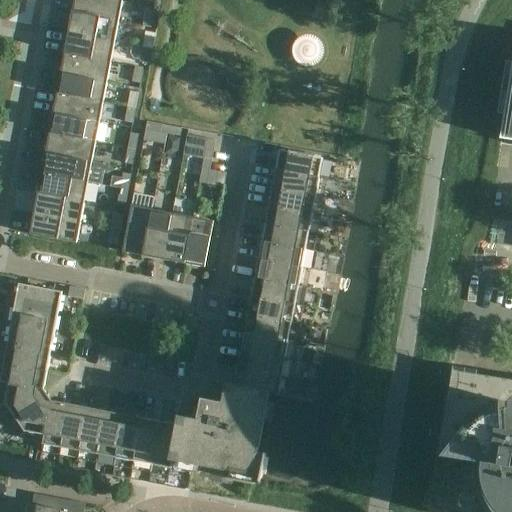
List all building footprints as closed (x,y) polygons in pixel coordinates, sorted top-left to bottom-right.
[(113,0),(74,0),(72,13),(118,22),(122,2),(113,0)] [(153,13),(145,11),(142,27),(150,28),(153,13)] [(72,13),(68,33),(114,42),(118,22),(72,13)] [(142,48),(152,50),(155,34),(145,32),(142,48)] [(68,33),(64,53),(111,62),(114,42),(68,33)] [(152,50),(142,48),(139,63),(150,65),(152,50)] [(107,82),(111,62),(64,53),(60,73),(107,82)] [(500,140),(511,141),(511,62),(505,61),(497,114),(504,115),(500,140)] [(143,69),(135,67),(132,82),(140,84),(143,69)] [(103,102),(107,82),(60,73),(57,94),(103,102)] [(127,107),(135,109),(138,94),(130,92),(127,107)] [(99,122),(103,102),(57,94),(53,114),(99,122)] [(135,109),(127,107),(124,122),(132,124),(135,109)] [(95,142),(99,122),(53,114),(49,134),(95,142)] [(161,133),(162,125),(147,122),(145,130),(161,133)] [(162,125),(161,133),(180,137),(181,129),(162,125)] [(127,149),(135,150),(138,135),(130,133),(127,149)] [(92,162),(95,142),(49,134),(45,154),(92,162)] [(183,156),(203,159),(211,161),(215,141),(187,136),(183,156)] [(135,150),(127,149),(124,164),(133,165),(135,150)] [(276,170),(319,178),(323,159),(279,151),(276,170)] [(88,183),(92,162),(45,154),(41,174),(88,183)] [(211,161),(203,159),(199,183),(224,188),(226,174),(209,171),(211,161)] [(316,196),(319,178),(276,170),(272,188),(316,196)] [(84,203),(88,183),(41,174),(38,194),(84,203)] [(120,189),(128,190),(131,175),(123,174),(120,189)] [(312,214),(316,196),(272,188),(269,206),(312,214)] [(128,190),(120,189),(117,204),(125,205),(128,190)] [(38,194),(34,214),(80,223),(84,203),(38,194)] [(122,252),(143,256),(152,210),(131,206),(122,252)] [(269,206),(266,224),(309,232),(312,214),(269,206)] [(143,256),(163,260),(172,214),(152,210),(143,256)] [(110,228),(120,230),(123,215),(113,213),(110,228)] [(80,223),(34,214),(30,235),(76,244),(80,223)] [(163,260),(183,264),(192,218),(172,214),(163,260)] [(192,218),(183,264),(204,268),(213,222),(192,218)] [(305,250),(309,232),(266,224),(262,242),(305,250)] [(120,230),(110,228),(107,243),(117,245),(120,230)] [(302,268),(305,250),(262,242),(259,260),(302,268)] [(299,286),(302,268),(259,260),(255,278),(299,286)] [(295,305),(299,286),(255,278),(252,296),(295,305)] [(15,304),(59,312),(62,292),(19,284),(15,304)] [(83,300),(85,290),(70,287),(68,297),(83,300)] [(292,323),(295,305),(252,296),(248,315),(292,323)] [(59,312),(15,304),(11,303),(7,325),(11,326),(54,335),(59,312)] [(248,315),(245,333),(288,341),(292,323),(248,315)] [(51,353),(54,335),(11,326),(7,345),(51,353)] [(245,333),(241,351),(285,359),(288,341),(245,333)] [(47,371),(51,353),(7,345),(4,363),(47,371)] [(241,351),(238,369),(281,377),(285,359),(241,351)] [(44,390),(47,371),(4,363),(0,382),(9,384),(9,383),(44,390)] [(278,396),(281,377),(238,369),(235,386),(234,387),(269,394),(269,395),(278,396)] [(511,511),(511,380),(466,373),(453,371),(431,508),(430,509),(439,511),(511,511)] [(15,418),(46,394),(44,390),(9,383),(9,384),(6,402),(5,403),(15,418)] [(173,460),(253,475),(269,395),(269,394),(234,387),(235,386),(227,385),(224,403),(201,399),(201,403),(195,405),(199,414),(197,421),(179,418),(178,425),(172,460),(173,460)] [(52,401),(46,394),(15,418),(25,433),(26,432),(44,435),(45,435),(52,401)] [(70,405),(52,401),(45,435),(44,435),(42,444),(61,448),(70,405)] [(88,408),(70,405),(61,448),(80,451),(88,408)] [(106,412),(88,408),(80,451),(98,455),(106,412)] [(124,415),(106,412),(98,455),(116,458),(124,415)] [(142,418),(124,415),(116,458),(134,462),(142,418)] [(134,462),(152,465),(160,422),(142,418),(134,462)] [(178,425),(160,422),(152,465),(171,469),(173,460),(172,460),(178,425)] [(28,505),(26,511),(80,511),(82,504),(48,498),(46,509),(32,506),(28,505)]
